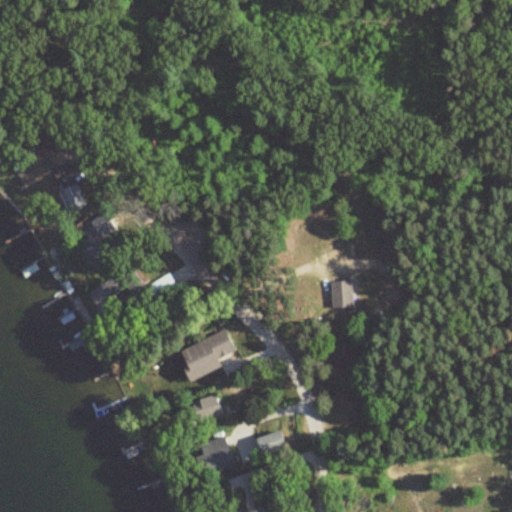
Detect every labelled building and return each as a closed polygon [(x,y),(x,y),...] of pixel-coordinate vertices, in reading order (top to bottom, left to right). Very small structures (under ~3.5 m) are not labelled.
[(59,192),(67,208),(75,204),(67,188),(59,192)] [(110,234),(108,215),(90,218),(93,236),(110,234)] [(77,250),(91,272),(108,260),(94,239),(77,250)] [(351,308),(348,281),(326,284),(330,311),(351,308)] [(217,370),(213,360),(230,353),(222,333),(174,352),(186,383),(217,370)] [(220,415),(214,396),(184,405),(190,424),(220,415)] [(258,453),(281,449),(278,434),(255,439),(258,453)] [(198,458),(193,458),(194,473),(226,471),(225,441),(197,442),(198,458)]
